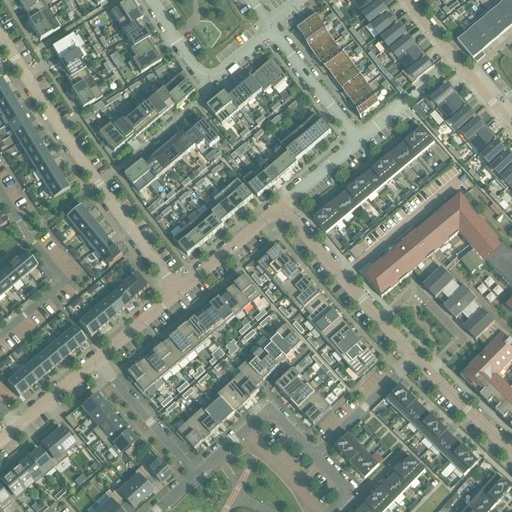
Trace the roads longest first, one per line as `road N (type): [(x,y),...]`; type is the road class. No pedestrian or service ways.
road 1 (residential): [(180,290),(127,226),(0,34)]
road 2 (residential): [(281,207),(415,360)]
road 3 (residential): [(0,190),(64,283),(0,337)]
road 4 (residential): [(152,0),(208,79),(273,29)]
road 5 (residential): [(195,475),(96,361)]
road 6 (residential): [(360,142),(273,29)]
road 7 (residential): [(314,456),(415,360)]
road 8 (residential): [(415,360),(511,451)]
road 9 (residential): [(180,290),(281,207)]
road 10 (residential): [(360,142),(452,61)]
